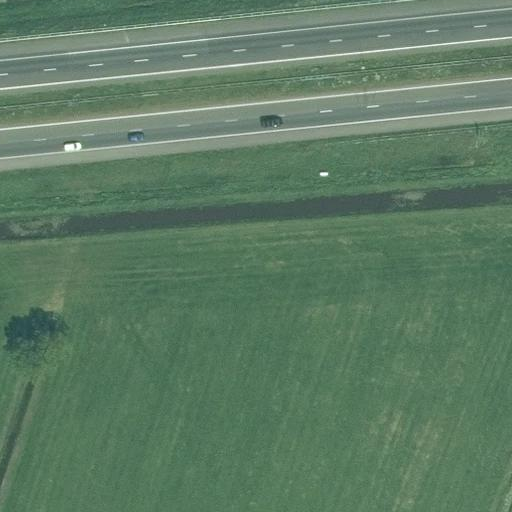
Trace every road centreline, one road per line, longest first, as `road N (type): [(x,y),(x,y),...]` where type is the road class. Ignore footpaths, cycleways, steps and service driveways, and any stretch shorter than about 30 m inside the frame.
road 1 (motorway): [(511,21),(0,73)]
road 2 (motorway): [(0,143),(511,92)]
